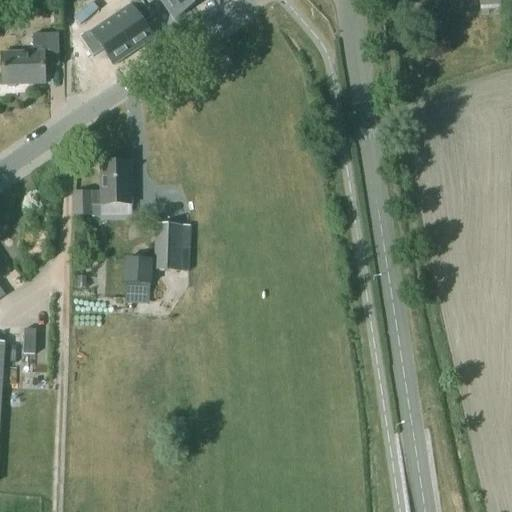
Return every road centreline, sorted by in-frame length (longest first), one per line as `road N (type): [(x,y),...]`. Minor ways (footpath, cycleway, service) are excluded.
road 1 (tertiary): [(423,511),(351,0)]
road 2 (unclassified): [(0,173),(254,0)]
